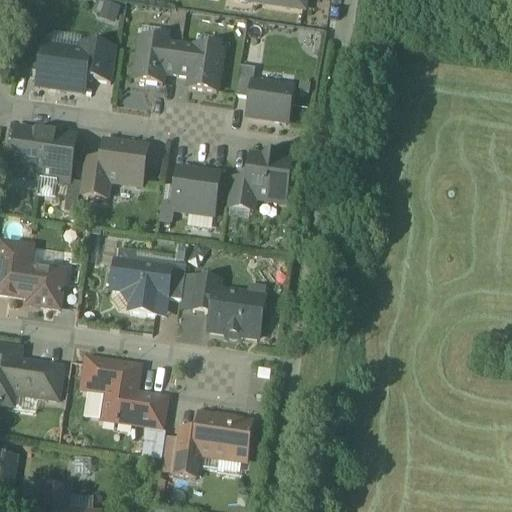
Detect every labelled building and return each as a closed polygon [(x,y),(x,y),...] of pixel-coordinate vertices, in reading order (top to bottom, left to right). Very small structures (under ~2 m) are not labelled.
[(250,0),(253,0),(252,5),(302,13),(304,0),(250,0)] [(168,48),(140,44),(133,85),(162,89),(164,78),(168,50),(168,48)] [(115,53),(83,49),(82,57),(44,51),(38,91),(82,97),(84,84),(110,88),(115,53)] [(181,52),(168,50),(164,78),(176,80),(181,52)] [(193,54),(181,52),(176,80),(189,82),(193,54)] [(222,56),(194,52),(193,54),(189,82),(188,93),(216,97),(222,56)] [(254,73),(239,70),(234,100),(250,102),(252,88),(254,73)] [(252,88),(250,102),(247,122),(286,128),(291,94),(252,88)] [(46,139),(16,134),(14,150),(10,178),(39,182),(46,139)] [(75,143),(46,139),(39,182),(68,187),(75,143)] [(146,153),(105,147),(102,167),(99,185),(109,186),(140,191),(146,153)] [(14,150),(2,148),(0,162),(0,176),(10,178),(14,150)] [(262,161),(262,163),(250,161),(246,186),(244,201),(255,203),(285,207),(285,203),(288,201),(289,190),(288,187),(291,167),(279,165),(280,163),(262,161)] [(102,167),(84,164),(78,200),(107,204),(109,186),(99,185),(102,167)] [(178,174),(172,215),(212,221),(218,180),(178,174)] [(246,186),(230,184),(226,212),(229,212),(249,215),(253,216),(255,203),(244,201),(246,186)] [(249,215),(229,212),(228,220),(248,223),(249,215)] [(63,278),(28,273),(31,254),(1,249),(0,257),(0,299),(29,303),(28,310),(58,314),(60,302),(61,302),(61,299),(60,298),(63,278)] [(171,275),(115,267),(111,295),(124,297),(130,306),(129,317),(156,321),(157,310),(166,303),(167,303),(171,275)] [(185,277),(171,275),(167,303),(181,306),(185,277)] [(218,288),(197,285),(192,316),(212,319),(215,297),(216,297),(218,288)] [(245,298),(231,296),(227,299),(216,297),(215,297),(212,319),(209,337),(257,344),(263,304),(248,302),(245,298)] [(20,355),(0,352),(0,409),(2,410),(2,409),(12,410),(13,398),(30,401),(35,370),(18,367),(20,355)] [(139,373),(87,365),(84,382),(92,383),(90,395),(106,398),(102,424),(115,426),(115,427),(118,427),(118,426),(161,433),(165,405),(135,400),(139,373)] [(62,374),(35,370),(30,401),(57,405),(62,374)] [(233,423),(218,421),(217,424),(200,421),(197,438),(194,458),(199,459),(244,466),(250,428),(232,426),(233,423)] [(197,438),(177,435),(171,478),(196,482),(199,459),(194,458),(197,438)] [(7,511),(15,460),(0,458),(0,511),(7,511)] [(65,498),(43,496),(42,511),(64,511),(65,500),(65,498)] [(92,511),(93,502),(65,500),(64,511),(92,511)]
